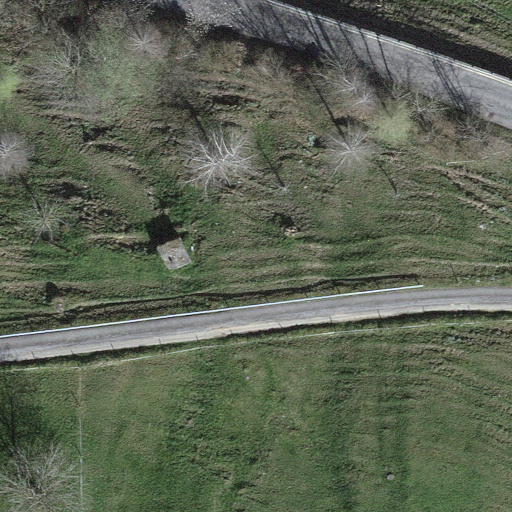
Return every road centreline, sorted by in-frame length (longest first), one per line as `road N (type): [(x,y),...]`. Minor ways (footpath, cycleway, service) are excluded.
road 1 (track): [(511,308),(472,305),(0,364)]
road 2 (unclassified): [(231,0),(511,98)]
